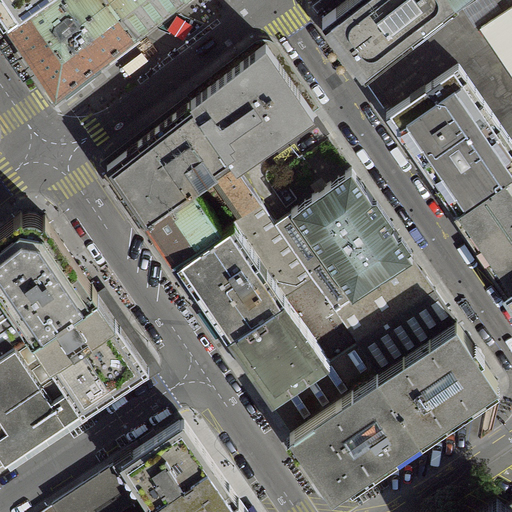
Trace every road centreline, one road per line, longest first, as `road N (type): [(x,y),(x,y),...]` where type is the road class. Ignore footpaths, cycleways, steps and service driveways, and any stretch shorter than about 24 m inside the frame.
road 1 (residential): [(276,0),(511,343)]
road 2 (residential): [(198,368),(53,148)]
road 3 (residential): [(53,148),(256,0)]
road 4 (residential): [(0,501),(198,368)]
road 5 (residential): [(300,511),(198,368)]
road 6 (residential): [(386,511),(511,426)]
